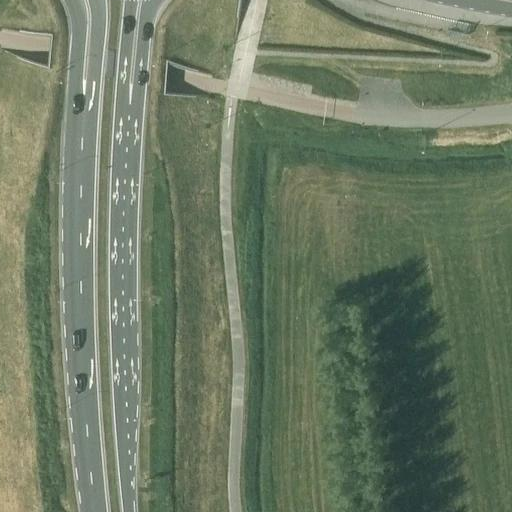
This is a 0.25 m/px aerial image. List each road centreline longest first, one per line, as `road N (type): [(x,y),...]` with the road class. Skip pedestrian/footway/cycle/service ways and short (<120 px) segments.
road 1 (primary): [(75,116),(72,305),(87,511)]
road 2 (primary): [(128,511),(115,281),(121,122)]
road 3 (unclassified): [(365,117),(511,115)]
road 4 (primary): [(121,122),(139,88),(154,0)]
road 5 (primary): [(121,122),(134,0)]
road 6 (primary): [(97,0),(94,85),(75,116)]
